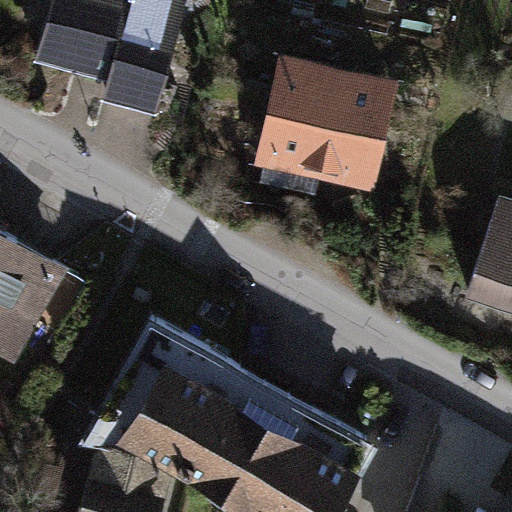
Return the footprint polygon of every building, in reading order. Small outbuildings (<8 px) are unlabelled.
[(197,0),(58,0),(42,69),(114,86),(110,103),(170,117),(197,0)] [(401,85),(290,61),(268,165),(379,188),(401,85)] [(511,194),(508,193),(474,290),(511,302),(511,194)] [(78,286),(0,236),(0,371),(17,382),(78,286)] [(355,511),(374,480),(171,364),(125,444),(244,511),(355,511)] [(161,511),(171,473),(100,456),(85,511),(161,511)] [(511,511),(511,509),(499,501),(491,511),(511,511)]
